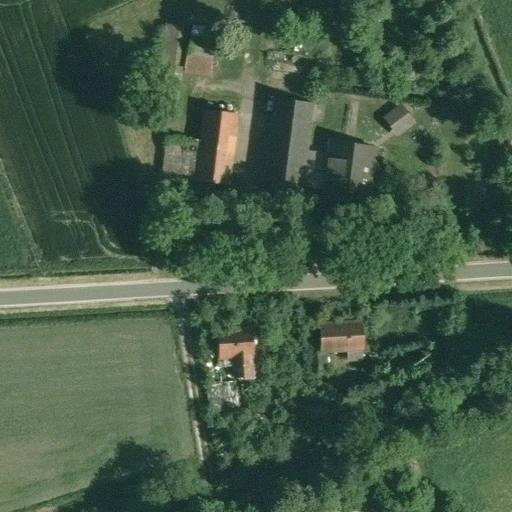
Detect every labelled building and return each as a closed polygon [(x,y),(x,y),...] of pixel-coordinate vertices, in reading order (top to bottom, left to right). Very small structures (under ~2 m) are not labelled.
[(182,28),(168,26),(162,65),(176,67),(182,28)] [(215,42),(192,38),(189,54),(213,58),(215,42)] [(175,72),(158,71),(154,109),(170,111),(175,72)] [(313,103),(275,99),(263,190),(301,195),(305,167),(313,103)] [(403,136),(421,121),(405,102),(387,118),(403,136)] [(237,114),(205,110),(201,144),(196,182),(228,186),(237,114)] [(201,144),(168,140),(163,177),(196,182),(201,144)] [(375,148),(332,142),(329,170),(305,167),(302,187),(326,190),(325,198),(368,203),(375,148)] [(362,328),(321,330),(322,356),(364,354),(362,328)] [(254,331),(219,333),(221,362),(235,361),(253,360),(256,360),(254,331)] [(253,360),(235,361),(236,381),(255,380),(253,360)] [(361,511),(353,491),(303,511),(361,511)]
